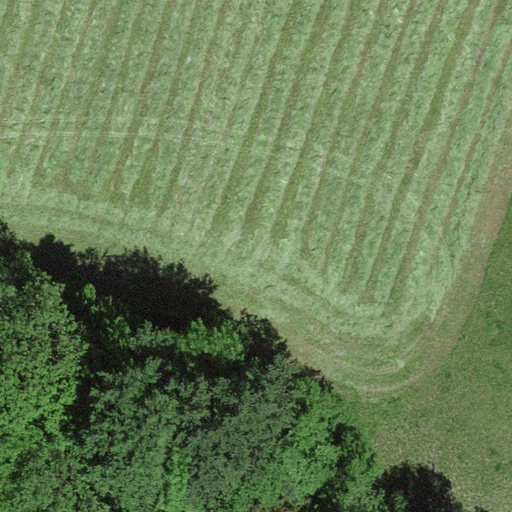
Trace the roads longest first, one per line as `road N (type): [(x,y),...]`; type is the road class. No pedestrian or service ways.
road 1 (motorway): [(115,511),(429,0)]
road 2 (motorway): [(134,0),(0,219)]
